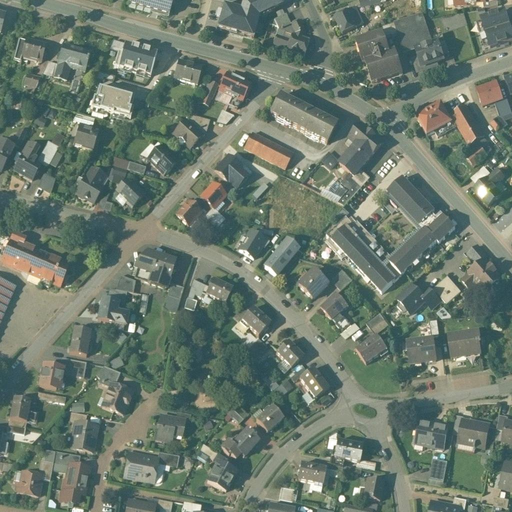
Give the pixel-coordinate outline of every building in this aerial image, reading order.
[(128,0),(127,5),(168,17),(172,0),(128,0)] [(240,14),(223,9),(218,30),(252,40),(257,19),(281,8),(277,0),(251,0),(243,4),(240,14)] [(379,0),(368,0),(359,2),(361,9),(381,4),(379,0)] [(486,0),(453,0),(454,9),(487,7),(487,3),(486,0)] [(356,10),(340,17),(338,14),(334,17),(342,36),(358,29),(357,28),(367,24),(363,14),(358,16),(356,10)] [(511,36),(504,13),(480,21),(483,27),(481,28),(486,44),(487,43),(490,50),(511,42),(511,36)] [(299,22),(291,26),(286,15),(273,21),(278,30),(272,48),(303,58),(309,42),(302,40),(305,34),(299,22)] [(424,22),(395,27),(397,36),(403,52),(402,52),(403,56),(415,52),(415,51),(431,45),(424,22)] [(394,24),(381,28),(385,39),(390,37),(391,38),(397,36),(395,27),(394,24)] [(381,35),(356,43),(363,64),(366,63),(372,83),(381,80),(381,81),(400,75),(397,67),(399,66),(394,52),(389,54),(387,51),(387,49),(386,49),(381,35)] [(25,42),(18,41),(12,61),(20,63),(21,58),(20,58),(25,42)] [(45,46),(25,41),(25,42),(20,58),(21,58),(41,63),(45,46)] [(431,45),(415,51),(415,52),(418,59),(413,61),(417,72),(431,68),(430,65),(443,61),(437,44),(431,45)] [(155,53),(124,45),(119,65),(121,65),(119,72),(127,74),(128,72),(148,77),(155,53)] [(90,55),(63,47),(58,65),(59,65),(55,79),(58,80),(59,79),(64,80),(63,81),(66,82),(70,67),(85,71),(90,55)] [(202,69),(178,62),(173,79),(174,79),(197,86),(202,69)] [(55,65),(48,63),(43,75),(52,77),(55,65)] [(40,79),(27,76),(24,86),(27,87),(36,89),(40,79)] [(248,86),(226,76),(218,93),(240,104),(248,86)] [(196,114),(204,118),(218,84),(210,81),(196,114)] [(135,93),(104,84),(97,106),(128,115),(135,93)] [(496,85),(476,92),(482,109),(502,102),(496,85)] [(36,89),(27,87),(26,93),(33,95),(36,89)] [(336,127),(279,97),(269,115),(326,146),(336,127)] [(440,105),(416,118),(427,138),(434,133),(437,138),(446,134),(443,129),(454,123),(450,117),(448,118),(440,105)] [(450,117),(454,123),(469,148),(484,139),(465,108),(450,116),(450,117)] [(76,116),(75,123),(93,126),(94,119),(76,116)] [(36,117),(32,125),(41,129),(45,121),(36,117)] [(209,122),(192,117),(186,124),(202,137),(199,140),(200,141),(206,135),(209,122)] [(186,124),(185,122),(177,132),(179,134),(179,137),(179,139),(178,140),(178,141),(179,145),(184,145),(189,151),(199,140),(202,137),(186,124)] [(383,145),(361,126),(349,140),(356,146),(339,166),(353,178),(359,171),(360,171),(383,145)] [(92,129),(86,128),(85,130),(78,128),(73,148),(74,148),(81,150),(81,147),(92,150),(93,151),(98,133),(91,131),(92,129)] [(19,131),(12,146),(19,149),(26,135),(19,131)] [(293,157),(251,135),(243,151),(285,172),(293,157)] [(47,144),(42,153),(46,155),(40,165),(48,169),(58,150),(47,144)] [(0,149),(0,173),(12,149),(3,145),(1,150),(0,149)] [(171,159),(160,148),(147,161),(163,177),(176,165),(170,159),(171,159)] [(40,168),(21,158),(14,171),(24,176),(23,178),(32,183),(40,168)] [(240,170),(227,159),(215,173),(234,190),(244,179),(237,173),(240,170)] [(129,164),(127,172),(143,177),(145,169),(129,164)] [(126,172),(114,169),(112,176),(123,180),(126,172)] [(105,178),(91,170),(86,180),(85,179),(76,195),(77,196),(77,197),(81,200),(83,199),(93,205),(102,190),(99,188),(105,178)] [(497,170),(486,179),(493,188),(504,179),(497,170)] [(359,171),(353,178),(352,179),(349,183),(359,192),(370,180),(360,171),(359,171)] [(50,179),(44,176),(38,186),(44,190),(50,179)] [(344,209),(359,192),(349,183),(352,179),(350,177),(340,188),(333,182),(321,196),(344,209)] [(486,179),(472,191),(488,208),(501,197),(493,188),(486,179)] [(419,229),(423,225),(432,216),(435,214),(431,209),(423,202),(422,201),(414,191),(408,186),(404,181),(403,180),(387,195),(391,199),(419,229)] [(138,192),(131,186),(129,187),(125,183),(116,192),(120,196),(116,201),(122,207),(125,204),(131,210),(143,198),(142,196),(143,195),(139,191),(138,192)] [(225,198),(212,187),(200,200),(212,210),(213,211),(225,198)] [(292,189),(292,201),(303,201),(303,189),(292,189)] [(416,189),(414,191),(422,201),(425,198),(416,189)] [(110,213),(113,204),(107,202),(108,199),(102,197),(98,209),(110,213)] [(390,259),(392,261),(399,255),(425,230),(427,233),(429,231),(423,225),(419,229),(391,199),(388,202),(417,232),(390,259)] [(426,199),(423,202),(431,209),(433,207),(426,199)] [(385,202),(382,206),(392,216),(395,213),(385,202)] [(201,215),(188,203),(175,217),(188,229),(201,215)] [(213,211),(212,210),(207,215),(214,222),(223,224),(225,221),(213,211)] [(334,220),(339,225),(346,219),(349,216),(343,210),(334,220)] [(214,222),(207,215),(203,219),(216,231),(223,224),(214,222)] [(432,216),(423,225),(429,231),(443,218),(441,216),(436,220),(432,216)] [(429,251),(437,244),(439,246),(445,240),(443,238),(447,234),(449,236),(455,231),(443,218),(429,231),(427,233),(425,230),(399,255),(402,258),(395,265),(392,261),(389,265),(401,278),(406,273),(411,268),(412,267),(417,263),(422,258),(429,251)] [(382,296),(401,278),(389,265),(392,261),(390,259),(357,224),(356,225),(353,227),(348,222),(346,219),(339,225),(326,238),(329,241),(325,245),(342,262),(344,259),(346,261),(350,265),(352,267),(356,272),(364,280),(365,279),(366,280),(371,285),(372,286),(377,291),(382,296)] [(264,244),(250,235),(238,253),(253,262),(264,244)] [(11,241),(0,236),(0,248),(6,251),(11,241)] [(37,253),(22,246),(25,241),(13,236),(11,241),(6,251),(1,265),(41,282),(39,285),(49,289),(50,286),(59,289),(69,266),(37,253)] [(298,252),(284,240),(262,267),(276,279),(298,252)] [(487,258),(477,247),(467,256),(477,267),(484,260),(487,258)] [(429,251),(422,258),(424,260),(432,253),(429,251)] [(174,263),(146,254),(135,266),(134,270),(143,273),(140,283),(148,286),(165,291),(174,263)] [(399,255),(392,261),(395,265),(402,258),(399,255)] [(477,267),(467,275),(468,275),(460,282),(468,290),(475,284),(479,288),(477,290),(481,295),(483,293),(484,294),(489,291),(497,284),(501,280),(484,260),(477,267)] [(329,285),(315,271),(297,288),(311,302),(317,296),(318,297),(329,285)] [(342,272),(329,285),(331,283),(336,288),(347,277),(342,272)] [(135,283),(120,277),(115,292),(132,295),(135,283)] [(347,277),(336,288),(340,292),(351,282),(347,277)] [(460,294),(447,279),(430,294),(434,298),(437,295),(446,306),(460,294)] [(233,291),(214,281),(206,296),(224,306),(233,291)] [(207,286),(201,282),(193,295),(200,299),(207,286)] [(497,284),(489,291),(493,295),(501,288),(497,284)] [(183,290),(172,287),(168,298),(180,302),(183,290)] [(420,297),(410,287),(396,300),(410,316),(424,303),(425,303),(420,297)] [(434,298),(430,294),(427,291),(420,297),(425,303),(424,303),(431,311),(438,304),(434,301),(435,300),(434,298)] [(337,295),(320,311),(332,323),(340,315),(348,308),(337,295)] [(146,314),(148,297),(142,296),(140,313),(146,314)] [(118,304),(102,301),(97,323),(114,326),(116,314),(118,304)] [(270,323),(252,308),(240,322),(258,337),(270,323)] [(127,316),(116,314),(114,326),(125,328),(127,316)] [(350,326),(340,315),(332,323),(341,334),(350,326)] [(380,315),(367,325),(371,331),(384,320),(380,315)] [(437,322),(429,323),(431,339),(439,338),(437,322)] [(89,334),(72,331),(68,357),(84,360),(89,334)] [(121,333),(115,340),(121,345),(127,338),(121,333)] [(479,333),(448,337),(451,359),(457,359),(456,357),(465,356),(464,355),(480,353),(478,344),(480,344),(479,333)] [(376,337),(355,351),(365,365),(386,350),(376,337)] [(258,340),(248,351),(253,355),(263,344),(258,340)] [(433,341),(407,344),(407,345),(408,345),(409,352),(408,353),(410,366),(411,366),(410,364),(420,363),(421,365),(436,363),(433,341)] [(303,357),(287,342),(275,354),(290,369),(303,357)] [(263,344),(253,355),(258,359),(267,348),(263,344)] [(120,358),(110,362),(113,370),(123,366),(120,358)] [(87,365),(69,362),(67,371),(77,373),(76,378),(84,380),(87,365)] [(120,375),(104,368),(94,379),(99,381),(98,385),(109,389),(111,386),(115,387),(120,375)] [(60,372),(42,369),(39,389),(56,392),(60,372)] [(302,369),(290,378),(293,383),(297,380),(306,374),(302,369)] [(306,374),(297,380),(312,400),(327,389),(312,369),(306,374)] [(281,398),(293,389),(288,382),(276,391),(281,398)] [(115,387),(111,386),(109,389),(108,393),(105,394),(104,398),(105,401),(102,408),(122,417),(126,406),(127,406),(129,402),(128,401),(131,394),(115,387)] [(55,398),(38,395),(37,402),(53,405),(55,398)] [(29,405),(8,400),(4,422),(9,423),(25,426),(26,419),(29,405)] [(72,404),(72,414),(85,413),(85,404),(72,404)] [(247,417),(235,406),(231,410),(243,421),(247,417)] [(271,408),(255,422),(266,435),(283,421),(271,408)] [(243,421),(231,410),(226,416),(238,426),(243,421)] [(86,417),(70,414),(69,424),(75,425),(76,425),(84,426),(86,417)] [(191,417),(177,414),(176,421),(186,423),(190,424),(191,417)] [(499,417),(496,432),(504,433),(506,423),(507,423),(508,419),(499,417)] [(176,421),(161,418),(155,443),(172,446),(173,437),(183,438),(186,423),(176,421)] [(463,419),(456,418),(453,432),(460,433),(462,423),(463,423),(463,419)] [(448,429),(419,423),(415,445),(428,448),(428,449),(443,452),(448,429)] [(463,423),(462,423),(460,433),(458,444),(474,448),(484,450),(489,427),(479,426),(463,423)] [(511,423),(507,423),(506,423),(504,433),(502,443),(511,445),(511,423)] [(96,429),(85,426),(84,426),(76,425),(75,425),(71,450),(92,454),(96,429)] [(24,431),(8,428),(7,434),(23,436),(24,431)] [(258,444),(245,432),(231,447),(240,456),(243,459),(258,444)] [(363,448),(337,442),(334,460),(344,462),(359,465),(363,448)] [(231,447),(227,443),(220,450),(228,458),(229,456),(235,461),(240,456),(231,447)] [(217,456),(202,446),(199,453),(213,462),(217,456)] [(80,458),(55,453),(53,465),(59,466),(58,472),(68,474),(70,466),(78,467),(80,458)] [(179,458),(161,455),(159,466),(176,470),(179,458)] [(157,462),(128,456),(124,479),(152,485),(157,462)] [(334,460),(330,459),(329,465),(343,468),(344,462),(334,460)] [(53,465),(41,463),(38,477),(41,478),(41,481),(49,483),(51,471),(53,465)] [(326,471),(301,465),(297,483),(323,488),(326,471)] [(511,466),(505,465),(500,490),(511,492),(511,466)] [(78,467),(70,466),(68,474),(65,493),(61,493),(59,504),(73,506),(73,504),(77,505),(79,496),(83,497),(89,469),(78,467)] [(446,470),(432,467),(429,481),(443,484),(446,470)] [(237,477),(221,468),(211,486),(226,495),(237,477)] [(359,471),(343,468),(341,475),(358,478),(359,471)] [(38,477),(22,474),(20,485),(18,487),(17,493),(19,496),(37,499),(41,481),(41,478),(38,477)] [(384,484),(367,481),(363,501),(380,504),(384,484)] [(293,493),(280,490),(278,502),(290,505),(293,493)] [(509,502),(495,499),(493,508),(507,511),(509,502)] [(466,502),(455,500),(453,509),(460,510),(459,511),(464,511),(466,502)] [(170,511),(172,505),(157,502),(156,510),(166,511),(170,511)] [(152,511),(154,508),(128,503),(126,511),(152,511)]
